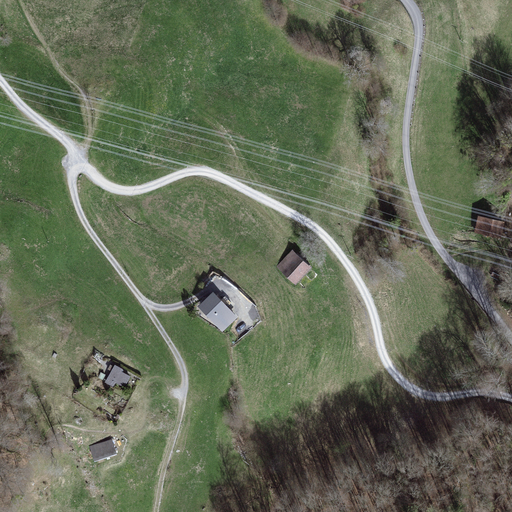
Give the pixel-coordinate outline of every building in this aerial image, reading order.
[(479,216),(476,232),(500,238),(503,222),(479,216)] [(277,267),(294,282),(297,279),(308,266),(309,267),(311,265),(293,250),(277,267)] [(297,279),(298,280),(310,267),(309,267),(308,266),(297,279)] [(202,310),(221,330),(233,319),(211,296),(204,303),(207,305),(202,310)] [(115,381),(124,386),(129,376),(120,371),(122,369),(115,365),(106,381),(112,385),(115,381)] [(90,447),(95,460),(116,452),(112,440),(90,447)]
